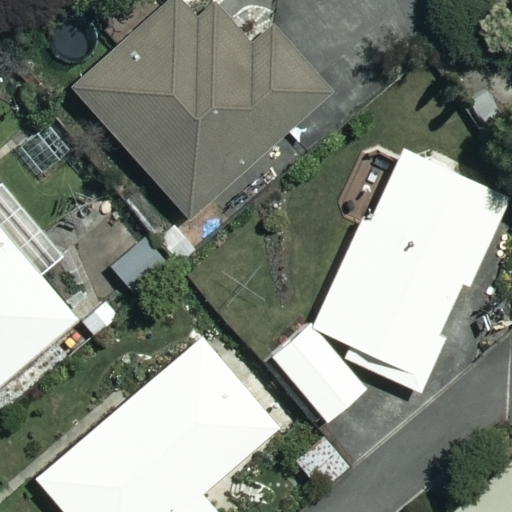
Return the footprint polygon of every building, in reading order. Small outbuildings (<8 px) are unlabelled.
[(269,8),(175,11),(77,89),(182,220),(339,95),(269,8)] [(362,217),(313,324),(350,341),(342,358),(418,393),(509,195),(404,147),(370,221),(362,217)] [(0,385),(77,320),(0,230),(0,385)] [(174,268),(144,235),(108,270),(138,302),(174,268)] [(365,391),(309,325),(271,357),(327,423),(365,391)] [(266,377),(254,387),(208,332),(34,478),(62,511),(214,511),(201,496),(285,425),(272,409),(285,399),(266,377)] [(511,511),(511,457),(449,511),(511,511)]
